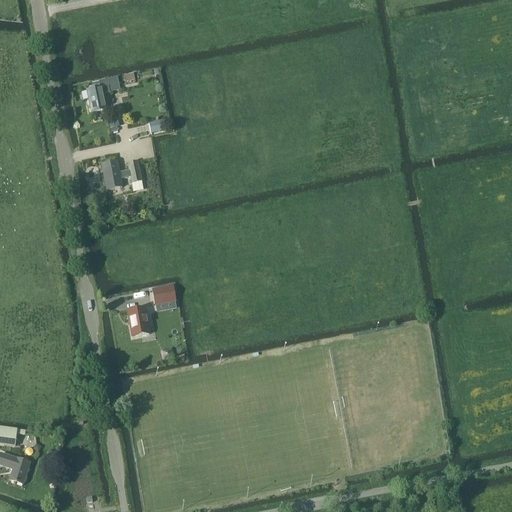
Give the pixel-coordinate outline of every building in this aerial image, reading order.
[(133,74),(124,76),(125,83),(134,81),(133,74)] [(91,114),(108,110),(105,95),(110,94),(108,87),(87,91),(91,114)] [(117,128),(120,127),(120,124),(111,125),(112,134),(118,133),(117,128)] [(131,178),(132,184),(131,184),(133,192),(143,190),(141,183),(142,183),(138,162),(128,164),(129,172),(120,174),(118,163),(102,166),(107,191),(123,188),(121,180),(131,178)] [(173,287),(152,290),(155,307),(176,303),(173,287)] [(132,338),(149,335),(144,310),(128,313),(132,338)] [(172,349),(160,351),(163,362),(174,359),(172,349)] [(0,427),(0,445),(15,448),(18,430),(0,427)] [(33,449),(38,453),(41,448),(37,444),(33,449)] [(23,486),(30,463),(1,454),(0,455),(0,466),(12,471),(9,481),(23,486)]
